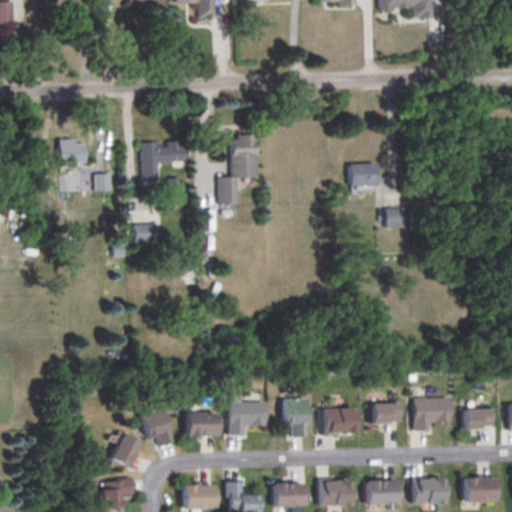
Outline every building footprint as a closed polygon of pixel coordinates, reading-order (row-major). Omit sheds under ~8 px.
[(209,0),(209,3),(210,18),(193,19),(192,5),(181,5),(181,0),(209,0)] [(374,0),(425,0),(426,19),(407,20),(406,8),(375,10),(374,0)] [(232,136),(251,135),(252,178),(230,179),(231,205),(213,205),(213,179),(226,178),(225,141),(232,140),(232,136)] [(54,164),(80,163),(79,141),(54,142),(54,164)] [(136,144),(137,182),(153,181),(153,164),(181,162),(180,147),(174,148),(173,142),(162,143),(162,148),(155,148),(155,145),(151,146),(151,143),(136,144)] [(344,166),(372,165),(372,187),(344,188),(344,166)] [(90,176),(97,175),(105,175),(106,191),(90,192),(90,176)] [(381,210),(391,210),(400,209),(400,229),(381,229),(381,210)] [(129,226),(136,226),(150,225),(150,244),(130,244),(129,226)] [(445,399),(408,400),(409,432),(425,432),(425,425),(445,424),(445,399)] [(278,401),(301,401),(302,438),(287,439),(287,426),(278,426),(278,401)] [(224,403),(260,403),(260,427),(240,427),(241,436),(224,436),(224,403)] [(503,406),(511,405),(511,432),(504,433),(503,406)] [(153,434),(156,445),(169,442),(158,406),(136,413),(143,437),(153,434)] [(367,407),(396,406),(396,422),(383,422),(383,426),(367,426),(367,407)] [(318,411),(318,438),(334,438),(334,436),(339,436),(339,435),(350,434),(349,410),(318,411)] [(458,412),(488,411),(488,428),(475,428),(475,431),(459,432),(458,412)] [(199,413),(180,414),(181,438),(212,438),(211,415),(199,415),(199,413)] [(117,435),(134,443),(121,469),(104,461),(117,435)] [(127,479),(128,496),(115,496),(115,511),(96,511),(96,484),(112,484),(112,479),(127,479)] [(458,480),(489,480),(490,504),(459,505),(458,480)] [(407,481),(438,481),(439,505),(408,506),(407,481)] [(361,482),(392,482),(393,506),(362,506),(361,482)] [(221,483),(237,483),(238,497),(253,497),(253,511),(225,511),(225,499),(221,499),(221,483)] [(314,483),(345,483),(346,507),(314,508),(314,483)] [(268,485),(299,484),(299,508),(268,509),(268,485)] [(178,511),(178,488),(209,487),(210,511),(178,511)]
